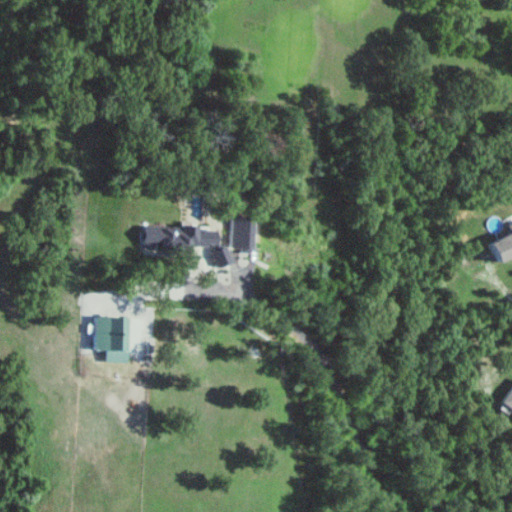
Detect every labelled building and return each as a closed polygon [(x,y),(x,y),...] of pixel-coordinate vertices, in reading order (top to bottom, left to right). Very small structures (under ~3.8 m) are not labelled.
[(226,247),(238,247),(237,252),(247,252),(248,216),(227,215),(226,247)] [(485,241),(493,261),(511,253),(511,221),(504,224),(507,232),(485,241)] [(141,223),(138,248),(188,252),(189,244),(213,247),(215,230),(141,223)] [(206,251),(211,267),(227,262),(222,246),(206,251)] [(91,349),(102,349),(101,361),(124,362),(124,351),(135,352),(137,317),(92,316),(91,349)] [(511,381),(498,402),(511,411),(511,381)]
